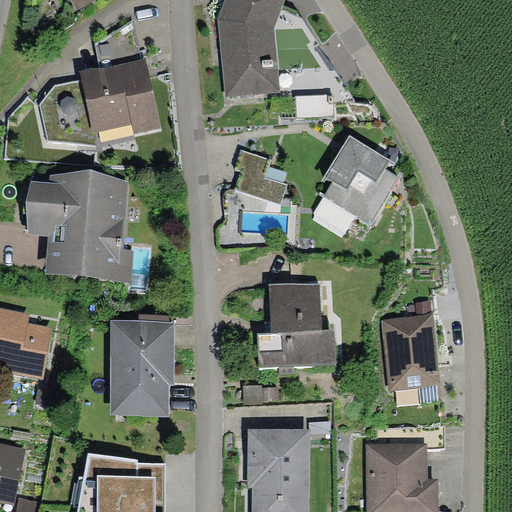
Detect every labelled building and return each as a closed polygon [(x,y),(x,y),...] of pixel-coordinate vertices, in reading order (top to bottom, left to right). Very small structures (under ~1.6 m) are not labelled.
[(70,0),(79,12),(97,0),(70,0)] [(285,0),(226,0),(218,22),(226,100),(282,93),(274,31),(285,0)] [(48,143),(98,147),(95,135),(134,127),(136,138),(163,132),(147,62),(142,63),(133,23),(96,46),(102,71),(81,76),(83,82),(55,89),(40,108),(48,143)] [(322,76),(322,96),(342,96),(342,76),(322,76)] [(351,142),(319,195),(371,226),(404,173),(351,142)] [(229,193),(276,208),(282,191),(261,184),(267,165),(235,154),(229,173),(235,175),(229,193)] [(121,250),(127,186),(52,180),(51,190),(30,188),(26,240),(49,242),(46,279),(134,286),(136,251),(121,250)] [(323,288),(271,289),(272,340),(258,340),(258,370),(336,369),(335,338),(324,338),(323,288)] [(21,322),(0,318),(0,373),(35,380),(42,336),(19,332),(21,322)] [(432,319),(385,323),(391,391),(438,387),(432,319)] [(174,323),(113,323),(114,417),(167,416),(167,385),(174,385),(174,323)] [(309,511),(309,435),(248,435),(248,489),(254,489),(254,511),(309,511)] [(367,446),(366,511),(437,511),(438,483),(427,483),(427,446),(367,446)] [(0,505),(8,507),(18,454),(0,450),(0,505)] [(136,465),(90,462),(80,511),(164,511),(164,469),(136,469),(136,465)] [(30,511),(32,506),(15,503),(13,511),(30,511)]
